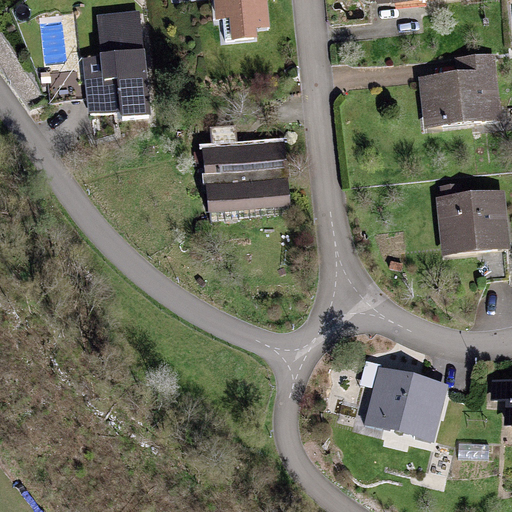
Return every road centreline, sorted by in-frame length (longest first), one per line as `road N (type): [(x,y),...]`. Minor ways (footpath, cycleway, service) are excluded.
road 1 (residential): [(294,357),(139,273),(0,98)]
road 2 (residential): [(348,297),(327,211),(301,0)]
road 3 (residential): [(347,511),(315,491),(284,430),(294,357)]
road 4 (residential): [(511,347),(452,347),(348,297)]
